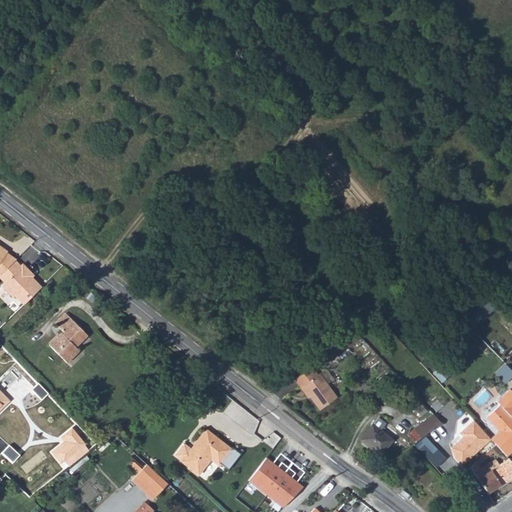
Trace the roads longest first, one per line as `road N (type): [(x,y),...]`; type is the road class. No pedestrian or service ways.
road 1 (secondary): [(406,511),(0,199)]
road 2 (track): [(0,142),(107,0)]
